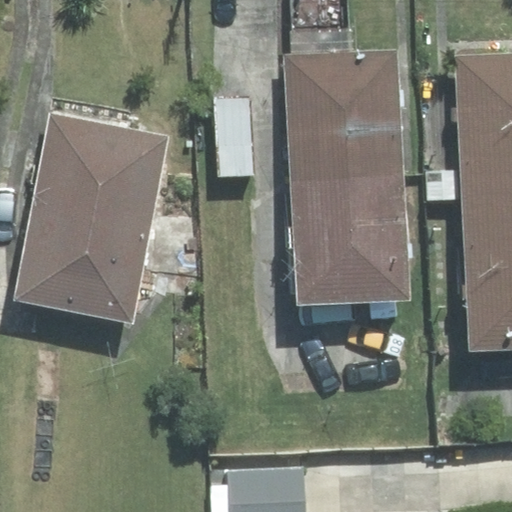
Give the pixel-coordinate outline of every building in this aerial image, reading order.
[(387,55),(278,59),(280,311),(393,309),(387,55)] [(511,57),(443,60),(447,354),(511,351),(511,57)] [(251,99),(204,99),(204,178),(251,178),(251,99)] [(160,139),(46,117),(0,299),(0,302),(119,332),(160,139)] [(298,511),(300,470),(224,476),(222,511),(298,511)]
